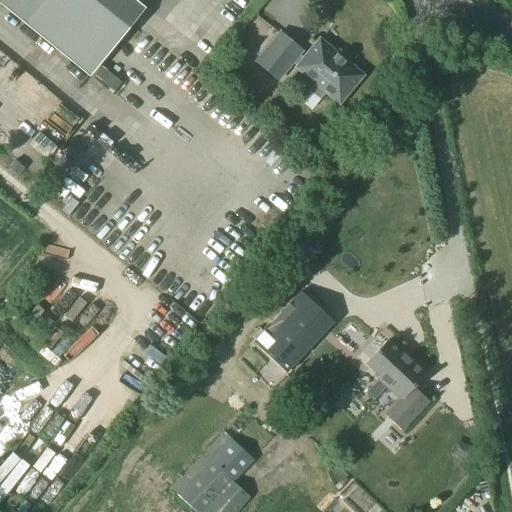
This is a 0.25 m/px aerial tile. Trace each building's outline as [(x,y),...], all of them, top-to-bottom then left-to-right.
[(0,0),(0,2),(30,26),(94,78),(145,15),(127,0),(0,0)] [(195,0),(193,5),(210,12),(211,10),(234,20),(241,6),(228,0),(195,0)] [(282,35),(258,64),(279,80),(293,63),(313,80),(311,84),(323,94),(326,91),(341,103),(363,76),(321,42),(306,60),(300,55),(303,51),(282,35)] [(213,55),(202,68),(210,76),(222,63),(213,55)] [(199,106),(206,113),(224,95),(216,88),(199,106)] [(319,111),(328,100),(316,89),(306,99),(319,111)] [(268,133),(254,151),(262,158),(277,141),(268,133)] [(126,168),(135,160),(119,144),(111,153),(126,168)] [(186,223),(194,229),(209,210),(200,204),(186,223)] [(414,221),(364,232),(369,258),(420,247),(414,221)] [(75,249),(74,249),(66,242),(49,260),(67,276),(84,258),(75,249)] [(194,266),(164,303),(204,335),(234,298),(194,266)] [(24,290),(8,310),(26,325),(42,306),(24,290)] [(285,374),(333,323),(300,293),(253,344),(285,374)] [(157,362),(172,355),(160,333),(165,330),(159,319),(140,329),(157,362)] [(324,397),(369,354),(348,332),(303,375),(324,397)] [(385,342),(366,363),(380,377),(378,379),(378,380),(366,393),(374,400),(386,387),(387,388),(401,400),(385,417),(400,431),(427,402),(413,389),(426,376),(401,353),(399,355),(385,342)] [(136,416),(161,379),(143,367),(118,405),(136,416)] [(356,443),(377,420),(357,402),(336,425),(356,443)] [(208,462),(175,497),(193,511),(198,511),(228,481),(232,485),(233,484),(274,441),(251,418),(208,462)] [(360,457),(389,426),(381,418),(352,450),(360,457)] [(238,511),(250,499),(233,484),(232,485),(228,481),(198,511),(238,511)]
